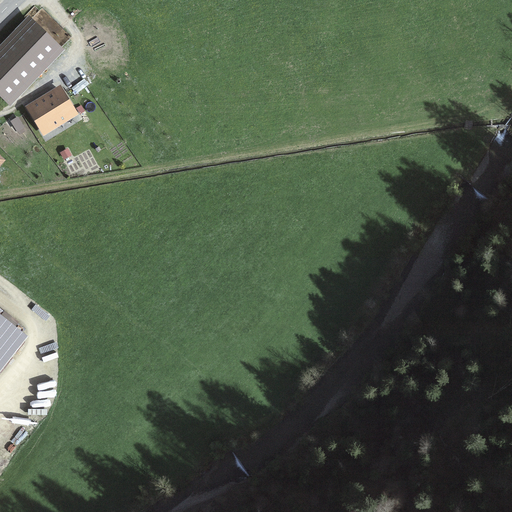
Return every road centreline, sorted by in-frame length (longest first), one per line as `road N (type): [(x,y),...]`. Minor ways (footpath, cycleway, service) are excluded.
road 1 (track): [(0,193),(464,115),(511,95)]
road 2 (track): [(0,214),(149,331),(240,418)]
road 3 (track): [(51,0),(72,26),(76,48),(53,76),(0,113)]
